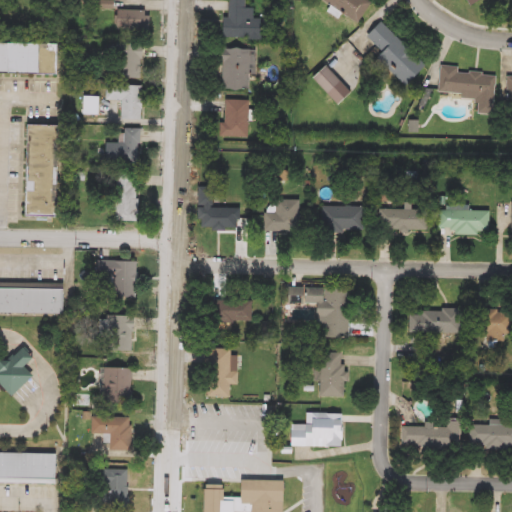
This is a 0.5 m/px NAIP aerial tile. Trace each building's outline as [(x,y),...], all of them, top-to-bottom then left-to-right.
[(228,38),(228,0),(245,0),(245,8),(256,8),(256,38),(228,38)] [(319,0),(369,0),(371,1),(357,23),(319,0)] [(119,30),(119,10),(155,10),(155,30),(119,30)] [(404,87),(358,42),(379,21),(425,65),(404,87)] [(64,75),(0,74),(0,43),(64,44),(64,75)] [(144,78),(120,78),(120,44),(144,44),(144,78)] [(253,90),(224,90),(226,48),(255,49),(253,90)] [(340,82),(326,95),(310,78),(324,65),(340,82)] [(491,115),(475,113),(476,98),(436,94),(439,66),(457,67),(457,71),(495,75),(491,115)] [(147,86),(146,121),(125,121),(126,101),(108,101),(109,85),(147,86)] [(87,115),(102,115),(102,99),(87,99),(87,115)] [(253,138),(228,138),(228,101),(253,101),(253,138)] [(62,219),(27,218),(29,125),(64,126),(62,219)] [(142,145),(142,165),(109,165),(109,145),(142,145)] [(140,221),(118,221),(118,173),(141,173),(140,221)] [(244,208),(244,229),(202,229),(201,187),(217,187),(217,208),(244,208)] [(303,232),(269,232),(269,201),(303,201),(303,232)] [(325,232),(325,206),(367,206),(367,232),(325,232)] [(382,232),(382,210),(431,210),(431,232),(382,232)] [(442,234),(442,210),(494,210),(494,234),(442,234)] [(102,298),(103,262),(141,262),(140,298),(102,298)] [(68,315),(0,314),(0,284),(68,284),(68,315)] [(353,338),(321,337),(322,305),(292,304),(293,288),(354,289),(353,338)] [(218,322),(218,299),(256,299),(256,322),(218,322)] [(464,309),(464,333),(411,333),(411,309),(464,309)] [(511,313),(511,335),(508,335),(508,341),(489,341),(489,313),(511,313)] [(138,317),(137,355),(107,354),(108,316),(138,317)] [(16,396),(0,378),(0,372),(29,346),(40,358),(30,367),(38,376),(16,396)] [(235,349),(235,355),(241,355),(241,388),(214,388),(214,349),(235,349)] [(324,397),(324,353),(349,353),(349,397),(324,397)] [(136,368),(136,404),(107,404),(107,368),(136,368)] [(348,447),(293,447),(294,425),(310,425),(310,414),(348,414),(348,447)] [(135,449),(113,450),(113,433),(96,433),(95,417),(135,417),(135,449)] [(462,449),(404,448),(404,426),(448,427),(448,420),(462,420),(462,449)] [(511,447),(472,448),(472,426),(511,425),(511,447)] [(0,482),(0,451),(62,453),(61,483),(0,482)] [(132,468),(132,503),(110,503),(110,468),(132,468)] [(289,481),(287,511),(250,511),(245,511),(246,480),(289,481)]
